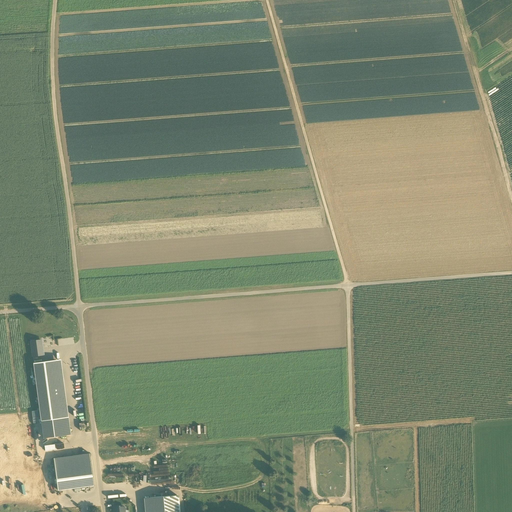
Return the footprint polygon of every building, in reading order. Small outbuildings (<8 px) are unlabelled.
[(40,345),(39,340),(31,341),(32,356),(41,355),(41,354),(40,345)] [(47,344),(40,345),(41,354),(48,353),(47,344)] [(33,363),(41,421),(45,421),(63,418),(55,360),(37,363),(33,363)] [(61,360),(55,360),(63,418),(68,418),(61,360)] [(41,421),(43,438),(65,435),(63,418),(45,421),(41,421)] [(55,470),(58,490),(94,485),(91,465),(90,453),(53,458),(55,470)] [(55,470),(53,458),(41,460),(45,492),(58,490),(55,470)] [(0,497),(31,494),(26,461),(0,464),(0,497)] [(177,495),(150,498),(150,511),(174,511),(174,510),(178,509),(177,495)]
